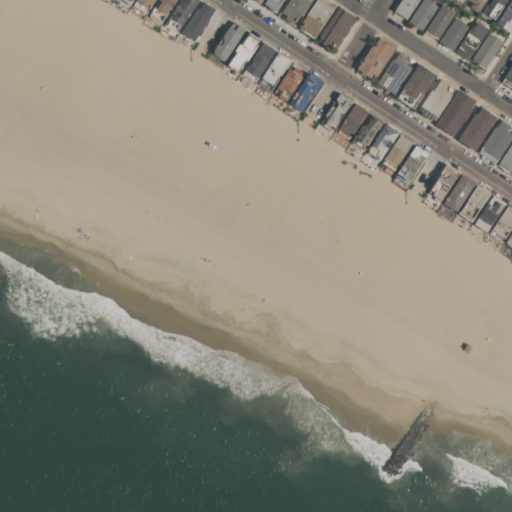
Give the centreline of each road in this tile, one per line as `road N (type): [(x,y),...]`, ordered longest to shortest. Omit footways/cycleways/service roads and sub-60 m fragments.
road 1 (residential): [(511,191),(223,0)]
road 2 (residential): [(511,109),(348,0)]
road 3 (residential): [(313,120),(386,0)]
